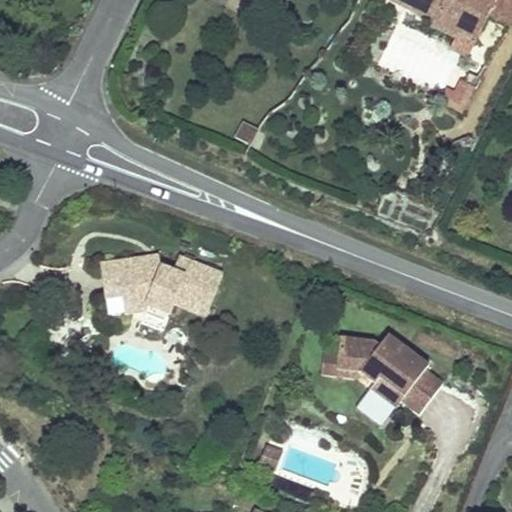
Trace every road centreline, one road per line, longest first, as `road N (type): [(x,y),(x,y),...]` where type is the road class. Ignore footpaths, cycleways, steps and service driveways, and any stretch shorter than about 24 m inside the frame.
road 1 (tertiary): [(307,236),(66,113)]
road 2 (tertiary): [(57,157),(307,236)]
road 3 (tertiary): [(307,236),(511,315)]
road 4 (residential): [(119,0),(66,113)]
